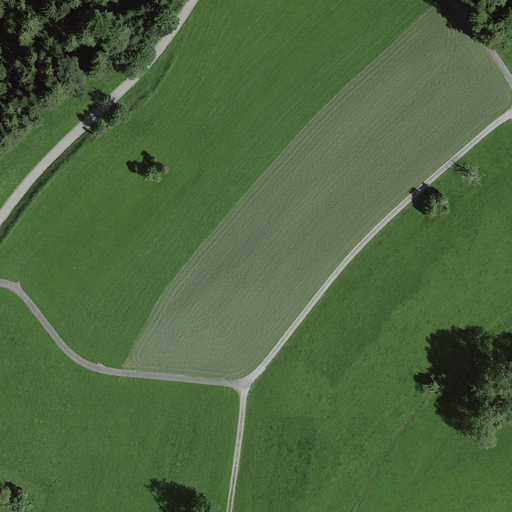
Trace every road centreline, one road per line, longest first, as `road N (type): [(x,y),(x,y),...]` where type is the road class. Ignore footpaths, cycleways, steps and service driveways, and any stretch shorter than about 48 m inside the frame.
road 1 (track): [(230,511),(247,384),(356,249),(511,113)]
road 2 (unclassified): [(0,217),(40,166),(160,49),(193,0)]
road 3 (track): [(247,384),(93,365),(67,347),(23,292),(0,281)]
